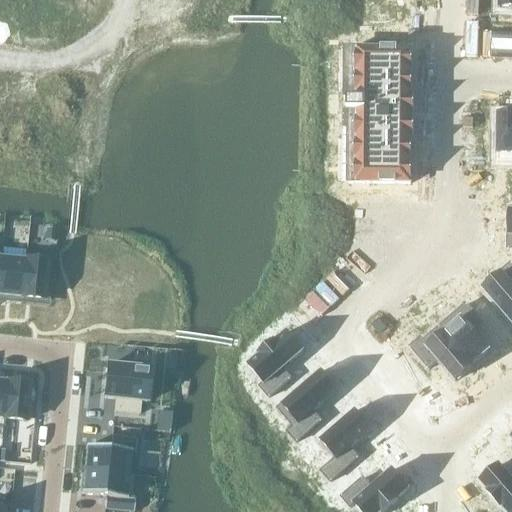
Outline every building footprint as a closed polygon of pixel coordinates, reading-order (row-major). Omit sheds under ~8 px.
[(1,0),(0,7),(0,26),(20,31),(25,8),(37,10),(39,0),(1,0)] [(59,0),(60,0),(49,10),(67,30),(78,21),(91,9),(101,0),(59,0)] [(511,0),(499,0),(499,10),(511,9),(511,0)] [(348,99),(348,111),(349,111),(349,184),(411,185),(411,138),(413,138),(414,96),(412,96),(412,50),(350,50),(349,99),(348,99)] [(15,120),(10,144),(22,147),(23,144),(48,150),(61,97),(36,91),(28,123),(15,120)] [(511,115),(498,116),(497,163),(511,163),(511,115)] [(47,230),(46,242),(54,242),(55,230),(47,230)] [(26,261),(22,299),(44,301),(49,256),(25,254),(25,261),(26,261)] [(1,259),(0,264),(0,296),(22,299),(26,261),(25,261),(2,259),(1,259)] [(502,275),(484,291),(511,323),(511,265),(511,264),(500,273),(502,275)] [(466,305),(440,329),(472,366),(473,366),(489,352),(473,333),(483,325),(466,305)] [(421,339),(410,349),(429,371),(439,362),(456,382),(474,367),(473,366),(472,366),(440,329),(424,342),(421,339)] [(260,357),(249,366),(264,384),(260,388),(269,399),(291,380),(283,370),(304,352),(287,333),(276,343),(275,342),(259,356),(260,357)] [(108,365),(104,399),(115,400),(114,413),(139,415),(140,403),(146,403),(150,369),(145,369),(146,364),(135,363),(135,368),(108,365)] [(321,372),(278,409),(294,427),(287,433),(297,444),(322,422),(314,412),(338,392),(321,372)] [(7,383),(4,421),(5,421),(26,423),(30,385),(7,383)] [(355,412),(321,441),(336,459),(321,472),(331,483),(359,459),(351,449),(372,431),(355,412)] [(158,425),(157,432),(170,433),(170,426),(158,425)] [(87,449),(84,471),(128,476),(128,475),(131,453),(135,454),(137,440),(112,437),(110,450),(86,448),(85,449),(87,449)] [(1,451),(0,457),(0,462),(7,463),(9,451),(1,451)] [(511,511),(511,480),(499,466),(480,482),(494,498),(493,499),(501,509),(502,508),(505,511),(511,511)] [(81,493),(81,495),(106,497),(104,510),(122,511),(133,511),(135,499),(133,499),(135,475),(128,475),(128,476),(84,471),(82,493),(81,493)] [(363,479),(341,498),(350,509),(355,505),(360,511),(385,511),(399,501),(398,500),(409,490),(393,471),(372,489),(363,479)]
